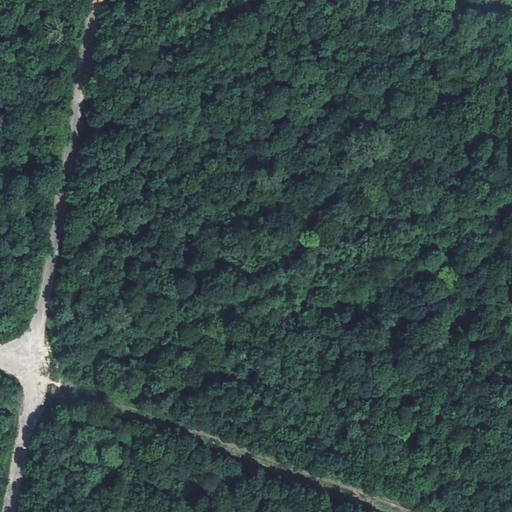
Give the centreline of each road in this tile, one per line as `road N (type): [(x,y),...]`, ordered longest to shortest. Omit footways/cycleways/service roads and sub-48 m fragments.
road 1 (unclassified): [(98,0),(43,306),(24,364),(29,408),(9,511)]
road 2 (track): [(49,379),(396,511)]
